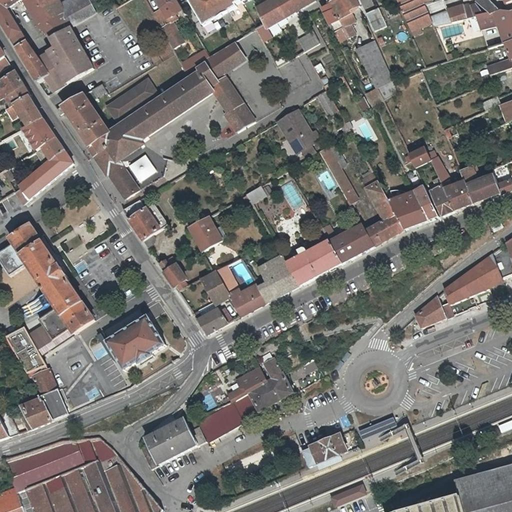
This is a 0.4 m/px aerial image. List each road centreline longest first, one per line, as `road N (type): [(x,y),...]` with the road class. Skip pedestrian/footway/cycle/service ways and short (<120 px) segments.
road 1 (residential): [(511,202),(413,241),(205,353)]
road 2 (residential): [(205,353),(48,107)]
road 3 (residential): [(0,451),(138,396),(205,353)]
road 4 (residential): [(187,502),(166,498),(128,447),(132,433),(183,395),(205,353)]
road 5 (unclassified): [(354,399),(220,453),(204,465),(187,502)]
road 6 (unclassified): [(511,228),(379,341)]
road 7 (unclassified): [(393,363),(511,310)]
